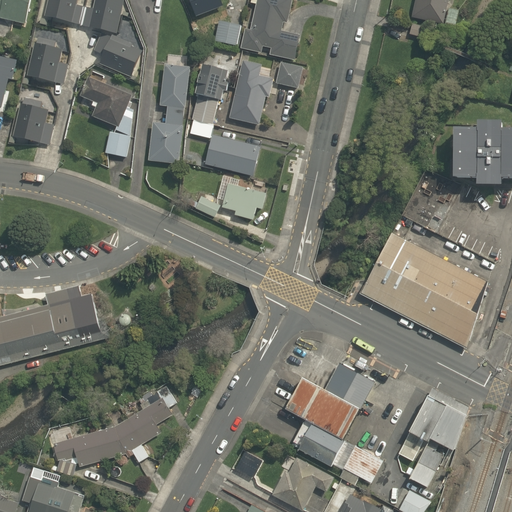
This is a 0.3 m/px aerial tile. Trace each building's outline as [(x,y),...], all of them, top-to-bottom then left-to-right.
[(26,24),(31,0),(0,0),(0,13),(1,14),(0,18),(26,24)] [(49,0),(45,18),(81,27),(85,8),(77,6),(78,0),(49,0)] [(85,8),(81,27),(122,32),(127,5),(110,0),(85,8)] [(191,0),(201,25),(227,14),(222,0),(191,0)] [(270,56),(295,61),(301,36),(283,32),(284,24),(288,25),(293,0),(257,0),(251,31),(245,29),(241,49),(262,54),(264,47),(272,49),(270,56)] [(415,0),(411,19),(456,29),(460,11),(447,8),(449,0),(415,0)] [(215,42),(238,47),(242,27),(219,22),(215,42)] [(410,35),(434,42),(437,31),(413,24),(410,35)] [(106,37),(98,52),(105,60),(103,66),(134,79),(148,56),(106,37)] [(38,44),(31,78),(67,86),(72,66),(62,65),(64,51),(38,44)] [(0,107),(3,108),(9,81),(13,82),(18,61),(0,57),(0,107)] [(231,119),(260,126),(267,98),(270,99),(275,80),(260,76),(263,66),(244,62),(231,119)] [(276,84),(298,89),(303,68),(282,62),(276,84)] [(149,162),(181,165),(184,127),(183,127),(185,110),(187,110),(191,68),(165,65),(161,106),(169,107),(167,125),(153,123),(149,162)] [(229,72),(203,66),(196,94),(223,102),(225,92),(227,92),(230,83),(226,82),(229,72)] [(117,131),(132,137),(135,111),(128,108),(133,96),(89,78),(81,97),(98,105),(93,118),(118,128),(117,131)] [(193,120),(213,125),(219,101),(199,96),(193,120)] [(22,106),(15,138),(50,147),(59,115),(22,106)] [(214,126),(193,122),(191,134),(210,139),(211,136),(213,136),(215,129),(213,129),(214,126)] [(477,187),(503,187),(503,180),(511,180),(511,130),(503,131),(503,123),(478,123),(478,130),(455,130),(454,179),(478,180),(477,187)] [(106,154),(127,159),(131,138),(111,134),(106,154)] [(206,166),(254,177),(262,148),(214,136),(206,166)] [(229,186),(223,209),(236,212),(235,215),(254,220),(257,209),(263,210),(267,195),(229,186)] [(424,228),(435,234),(455,194),(444,189),(424,228)] [(221,207),(202,198),(196,210),(215,220),(221,207)] [(361,295),(467,350),(488,283),(393,234),(369,280),(361,295)] [(0,321),(0,369),(113,340),(108,320),(102,321),(99,322),(97,311),(78,316),(72,292),(47,298),(49,308),(0,321)] [(303,379),(287,409),(306,419),(292,446),(333,468),(335,465),(344,470),(340,478),(355,486),(359,477),(372,484),(384,461),(344,440),(375,383),(339,364),(325,390),(303,379)] [(152,404),(117,427),(53,445),(60,464),(54,461),(53,467),(79,474),(81,466),(126,455),(132,451),(140,463),(150,457),(143,447),(162,434),(157,426),(174,415),(170,409),(178,404),(166,386),(148,398),(152,404)] [(427,395),(398,453),(418,463),(445,405),(427,395)] [(465,414),(445,405),(418,463),(411,479),(429,487),(448,447),(449,448),(465,414)] [(273,496),(303,511),(316,487),(327,493),(335,478),(297,459),(290,474),(286,472),(273,496)] [(82,511),(80,511),(85,498),(77,496),(77,494),(58,487),(59,482),(37,474),(27,502),(32,503),(29,511),(82,511)] [(410,491),(400,510),(402,511),(425,511),(431,502),(410,491)] [(17,511),(18,509),(0,503),(0,511),(17,511)]
